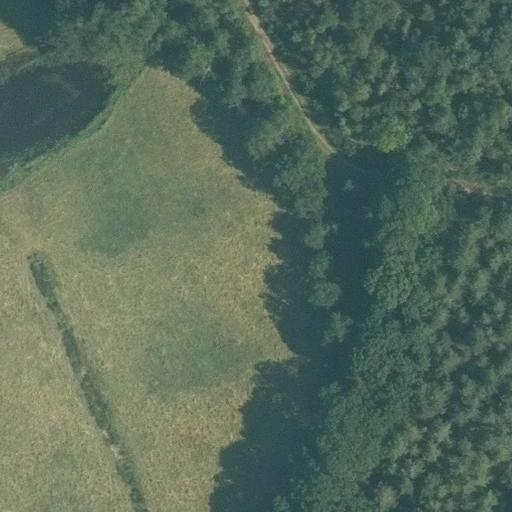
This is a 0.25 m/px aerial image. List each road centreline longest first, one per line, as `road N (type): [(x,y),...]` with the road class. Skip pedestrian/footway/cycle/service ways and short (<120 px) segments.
road 1 (track): [(247,0),(332,170),(511,201)]
road 2 (track): [(321,511),(405,184)]
